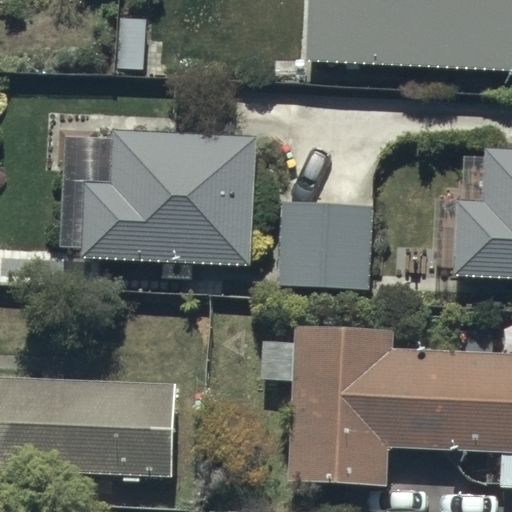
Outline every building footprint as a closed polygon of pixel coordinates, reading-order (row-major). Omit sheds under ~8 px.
[(511,0),(318,0),(317,57),(511,62),(511,0)] [(266,142),(120,131),(116,180),(91,178),(85,254),(157,259),(156,278),(184,280),(185,261),(257,266),(266,142)] [(468,194),(441,194),(440,270),(461,270),(461,280),(511,280),(511,149),(490,149),(490,158),(469,158),(468,194)] [(379,202),(284,198),(281,282),(376,286),(379,202)] [(400,325),(300,321),(295,478),(391,481),(392,447),(507,451),(506,485),(511,484),(511,350),(399,347),(400,325)] [(180,381),(0,374),(0,468),(177,476),(180,381)]
